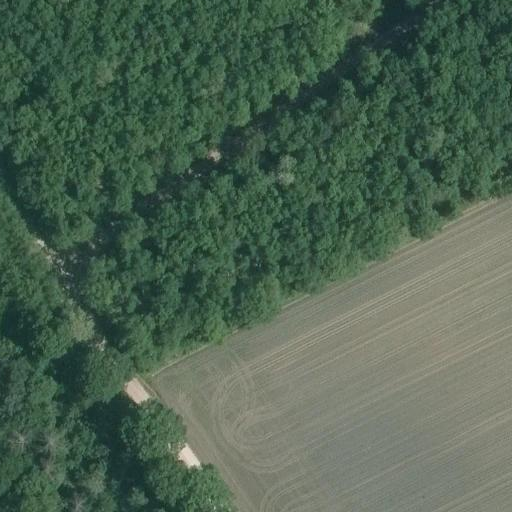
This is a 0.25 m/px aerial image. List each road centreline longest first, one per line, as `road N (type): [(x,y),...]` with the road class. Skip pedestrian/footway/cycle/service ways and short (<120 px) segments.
road 1 (track): [(59,271),(437,0)]
road 2 (track): [(219,511),(0,182)]
